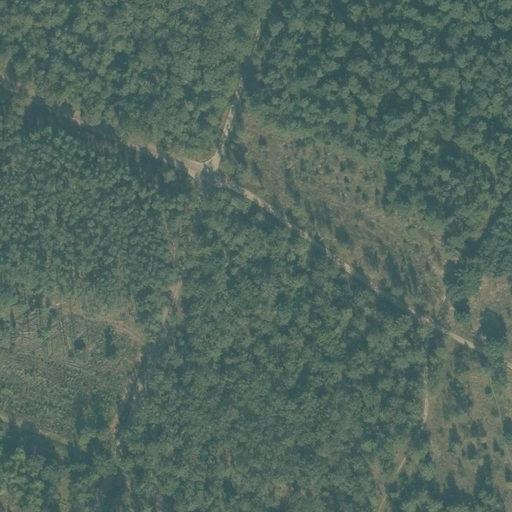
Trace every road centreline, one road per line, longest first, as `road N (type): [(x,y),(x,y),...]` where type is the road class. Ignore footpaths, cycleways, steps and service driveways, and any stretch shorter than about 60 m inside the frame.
road 1 (track): [(211,175),(87,511)]
road 2 (track): [(211,175),(426,323)]
road 3 (track): [(0,77),(211,175)]
road 4 (track): [(426,323),(427,413),(379,511)]
road 5 (track): [(211,175),(270,0)]
road 6 (track): [(102,468),(131,457),(205,479),(272,511)]
road 7 (track): [(511,189),(443,298)]
